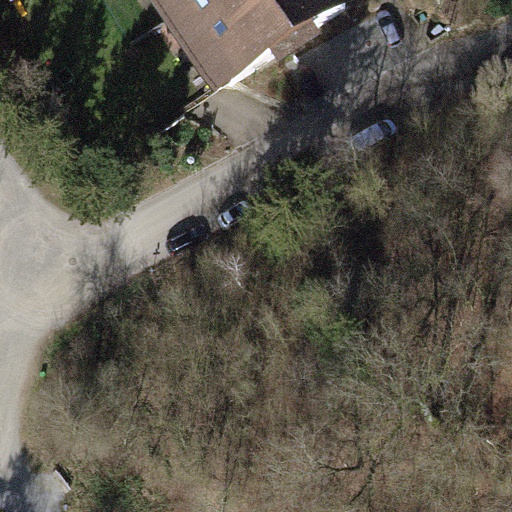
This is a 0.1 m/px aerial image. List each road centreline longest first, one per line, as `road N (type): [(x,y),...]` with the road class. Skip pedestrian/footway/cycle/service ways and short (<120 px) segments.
road 1 (residential): [(511,43),(130,248)]
road 2 (track): [(0,163),(61,286)]
